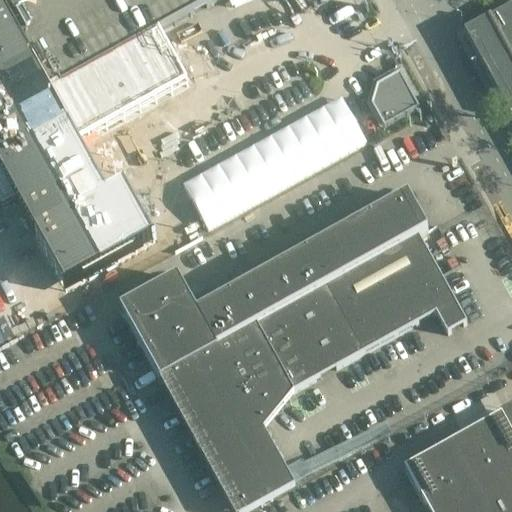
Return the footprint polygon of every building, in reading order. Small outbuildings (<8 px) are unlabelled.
[(61,90),(223,0),(0,0),(0,172),(8,187),(12,192),(18,196),(24,198),(31,198),(37,195),(73,176),(74,175),(75,174),(77,172),(79,171),(80,169),(81,167),(82,164),(82,163),(83,161),(83,159),(83,157),(83,153),(80,147),(50,91),(59,86),(61,90)] [(511,9),(465,36),(511,120),(511,119),(511,9)] [(419,110),(414,101),(400,75),(377,87),(372,107),(384,129),(419,110)] [(38,317),(255,209),(239,177),(22,285),(38,317)] [(162,380),(419,239),(419,240),(423,237),(403,201),(198,315),(180,283),(178,281),(179,281),(178,280),(121,312),(122,315),(125,313),(162,380)] [(294,395),(400,337),(437,317),(448,337),(467,326),(419,240),(419,239),(162,380),(225,493),(224,493),(234,511),(255,511),(296,490),(281,462),(280,463),(264,434),(295,396),(294,395)] [(511,511),(511,416),(510,414),(502,419),(502,418),(406,471),(428,511),(511,511)] [(290,471),(297,485),(336,466),(329,452),(290,471)]
